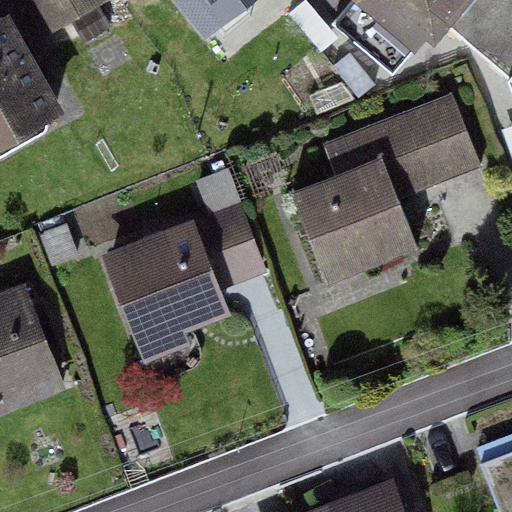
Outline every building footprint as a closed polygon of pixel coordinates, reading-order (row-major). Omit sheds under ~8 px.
[(29,0),(48,32),(102,2),(101,0),(29,0)] [(186,0),(205,24),(236,0),(186,0)] [(511,0),(350,0),(330,25),(389,75),(437,21),(506,80),(511,95),(511,0)] [(0,142),(52,113),(0,21),(0,142)] [(450,180),(477,169),(449,97),(323,146),(336,179),(290,196),(313,256),(349,242),(358,266),(411,244),(389,185),(423,172),(429,188),(450,180)] [(207,223),(228,280),(257,268),(236,212),(207,223)] [(62,227),(38,236),(49,266),(73,257),(62,227)] [(107,262),(137,340),(219,308),(189,230),(107,262)] [(0,402),(55,382),(22,296),(0,304),(0,402)] [(511,511),(511,451),(477,465),(494,511),(511,511)] [(394,511),(386,489),(326,511),(394,511)]
